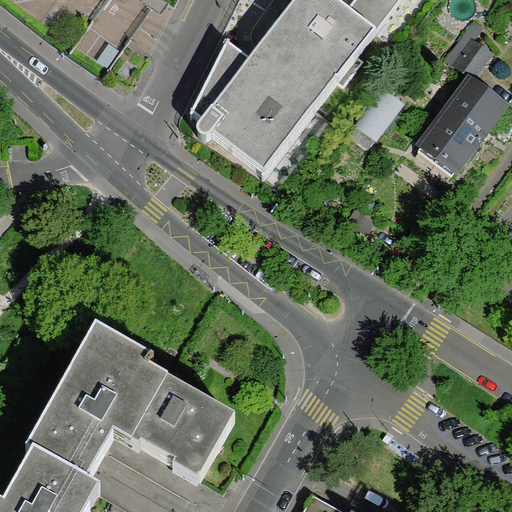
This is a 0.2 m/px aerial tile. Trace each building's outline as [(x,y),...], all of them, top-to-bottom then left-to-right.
[(169,6),(160,0),(135,0),(151,10),(161,18),(169,6)] [(403,0),(301,0),(251,66),(229,49),(203,98),(192,121),(203,128),(198,136),(198,141),(200,145),(206,146),(212,142),(264,183),(403,0)] [(466,36),(476,44),(485,31),(476,23),(466,36)] [(483,72),(481,71),(492,55),(476,44),(466,36),(447,62),(476,83),(483,72)] [(504,111),(470,85),(424,147),(458,172),(504,111)] [(404,107),(385,92),(357,129),(377,143),(404,107)] [(378,223),(358,209),(341,232),(361,246),(378,223)] [(97,336),(28,457),(34,460),(87,489),(117,437),(134,446),(169,386),(150,375),(154,367),(97,336)] [(169,386),(134,446),(202,485),(236,424),(169,386)] [(90,511),(100,496),(87,489),(34,460),(5,511),(0,509),(0,511),(90,511)] [(338,511),(314,498),(306,511),(338,511)]
